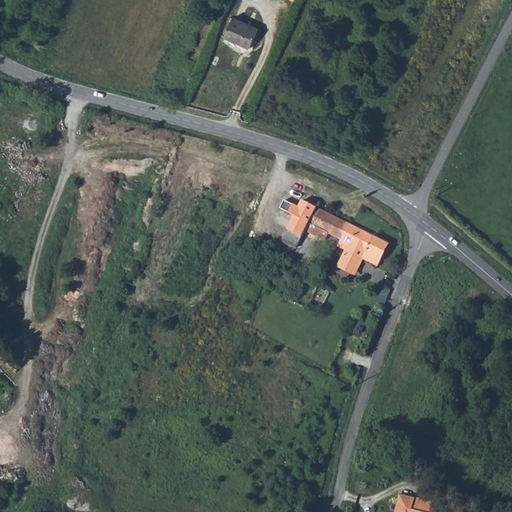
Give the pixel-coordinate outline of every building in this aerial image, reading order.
[(235,16),(226,36),(251,48),(260,28),(235,16)] [(304,199),(283,240),(295,246),(298,243),(305,228),(325,238),(328,231),(342,237),(346,238),(353,224),(304,199)] [(342,237),(338,245),(347,249),(341,262),(342,267),(354,272),(358,271),(365,257),(381,265),(391,243),(353,224),(346,238),(342,237)] [(425,511),(415,510),(418,498),(403,494),(400,506),(405,507),(403,511),(425,511)] [(418,498),(415,510),(425,511),(432,511),(435,502),(418,498)]
